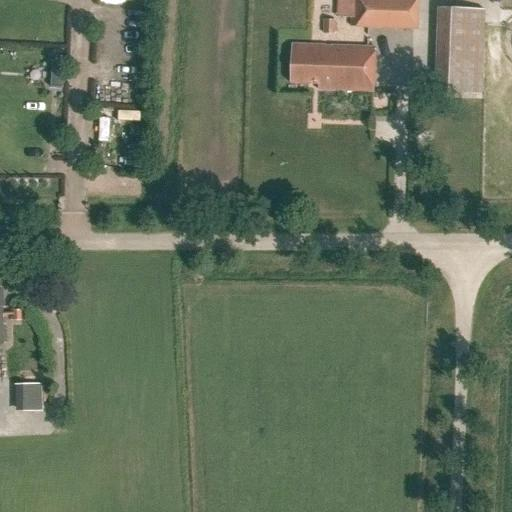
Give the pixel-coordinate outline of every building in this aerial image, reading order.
[(351,0),(350,27),(418,30),(418,0),(351,0)] [(435,95),(481,96),(484,11),(438,9),(435,95)] [(324,20),(323,34),(335,35),(336,20),(324,20)] [(375,49),(291,46),(290,84),(318,85),(318,91),(373,93),(375,49)] [(63,89),(64,64),(51,63),(50,89),(63,89)] [(12,311),(13,322),(22,321),(21,310),(12,311)] [(23,407),(50,408),(50,380),(23,380),(23,407)]
